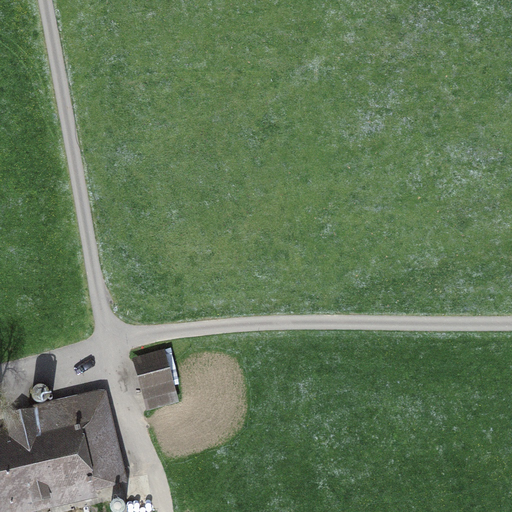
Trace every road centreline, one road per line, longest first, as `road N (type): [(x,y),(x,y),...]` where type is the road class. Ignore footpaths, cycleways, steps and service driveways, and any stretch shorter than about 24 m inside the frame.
road 1 (track): [(511,323),(213,329),(106,341)]
road 2 (track): [(106,341),(39,0)]
road 3 (track): [(159,511),(156,473),(106,341)]
